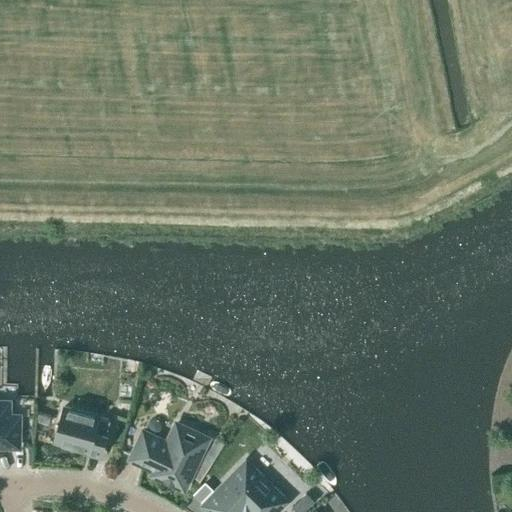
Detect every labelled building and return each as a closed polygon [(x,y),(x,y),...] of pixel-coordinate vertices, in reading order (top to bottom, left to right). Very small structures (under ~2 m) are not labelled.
[(7,415),(7,401),(0,401),(0,447),(17,447),(18,415),(7,415)] [(100,454),(110,419),(100,416),(101,414),(65,404),(54,441),(100,454)] [(191,472),(207,438),(180,426),(171,445),(143,432),(131,458),(155,469),(153,474),(183,488),(185,484),(188,485),(194,473),(191,472)] [(274,511),(285,500),(246,462),(215,493),(204,505),(211,511),(274,511)] [(206,484),(195,496),(204,505),(215,493),(206,484)]
